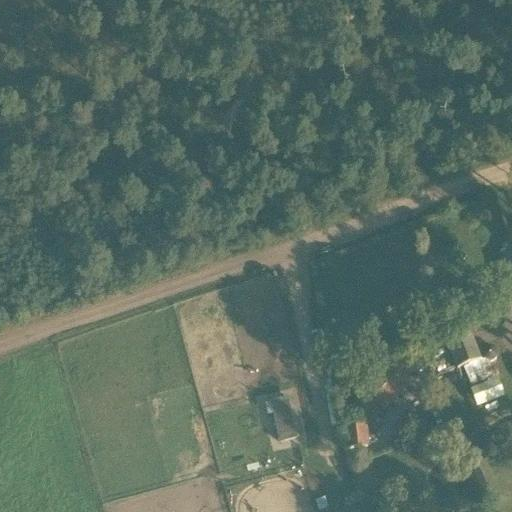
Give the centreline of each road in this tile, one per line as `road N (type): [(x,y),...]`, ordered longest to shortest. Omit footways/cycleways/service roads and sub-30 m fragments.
road 1 (track): [(291,248),(0,349)]
road 2 (track): [(291,248),(337,511)]
road 3 (track): [(511,168),(291,248)]
